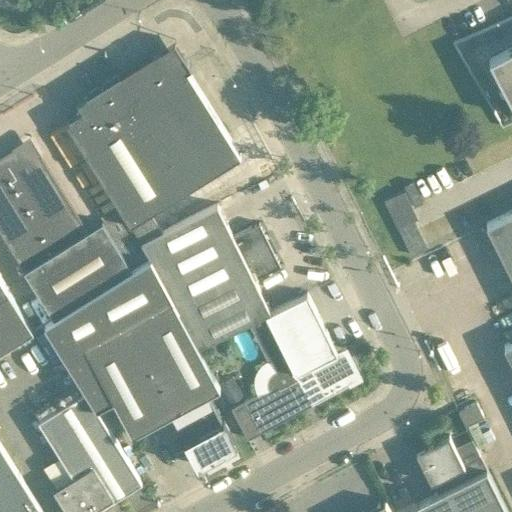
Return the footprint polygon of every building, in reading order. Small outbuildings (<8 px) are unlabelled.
[(161,47),(141,60),(121,73),(117,67),(116,68),(119,73),(78,99),(84,109),(67,120),(78,137),(87,151),(142,239),(162,229),(151,209),(224,163),(241,152),(188,67),(192,65),(184,53),(175,38),(161,47)] [(511,42),(489,54),(511,98),(511,42)] [(0,155),(0,228),(54,315),(132,266),(103,219),(87,228),(37,148),(19,143),(0,155)] [(405,189),(384,199),(411,254),(428,246),(414,218),(418,216),(405,189)] [(162,229),(142,239),(154,258),(199,344),(271,308),(255,276),(281,263),(260,220),(234,233),(218,201),(162,229)] [(511,209),(487,222),(511,272),(511,339),(504,344),(511,359),(511,209)] [(220,384),(173,296),(173,297),(150,255),(45,322),(98,406),(114,397),(133,431),(171,410),(186,438),(223,418),(208,391),(220,384)] [(0,348),(34,328),(10,289),(0,272),(0,348)] [(308,290),(266,311),(297,374),(337,354),(335,351),(337,350),(308,290)] [(257,392),(244,398),(252,412),(261,429),(304,406),(302,403),(310,399),(312,402),(360,376),(348,352),(338,357),(337,354),(297,374),(266,311),(249,320),(269,359),(271,358),(276,369),(272,372),(269,375),(268,379),(268,383),(270,388),(258,394),(257,392)] [(245,396),(234,374),(222,380),(234,402),(245,396)] [(35,396),(42,408),(76,388),(70,376),(35,396)] [(53,486),(69,511),(83,511),(113,494),(115,497),(143,479),(85,387),(38,417),(73,474),(53,486)] [(459,409),(466,424),(484,415),(477,400),(459,409)] [(223,418),(186,438),(185,439),(198,463),(237,442),(224,418),(223,418)] [(420,511),(509,511),(489,470),(485,461),(481,454),(464,463),(455,444),(450,433),(424,446),(422,454),(419,455),(432,480),(433,480),(438,490),(415,502),(420,511)] [(455,444),(464,463),(481,454),(472,436),(455,444)] [(44,511),(0,441),(0,511),(44,511)] [(393,511),(386,498),(361,511),(393,511)]
